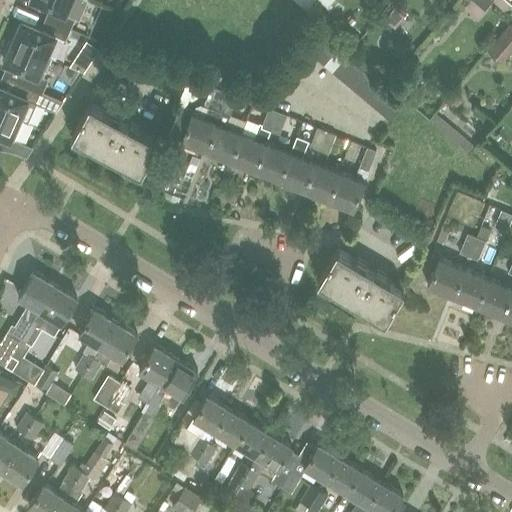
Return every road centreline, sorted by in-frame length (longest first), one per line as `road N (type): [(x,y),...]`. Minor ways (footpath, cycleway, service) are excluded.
road 1 (unclassified): [(254,343),(13,203)]
road 2 (unclassified): [(474,475),(254,343)]
road 3 (residential): [(254,343),(277,308),(276,277),(268,260),(231,242)]
road 4 (residential): [(474,475),(492,443),(491,416),(483,399),(441,375)]
